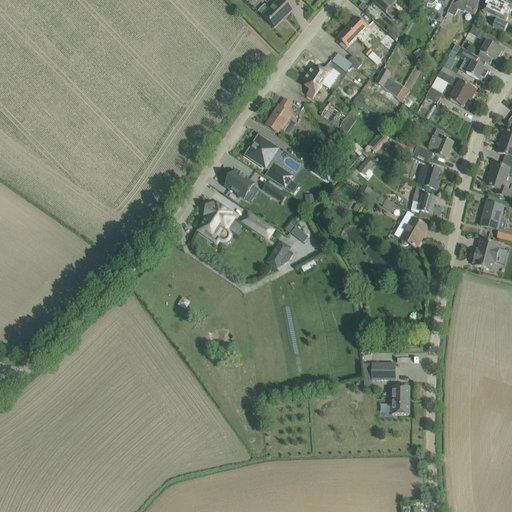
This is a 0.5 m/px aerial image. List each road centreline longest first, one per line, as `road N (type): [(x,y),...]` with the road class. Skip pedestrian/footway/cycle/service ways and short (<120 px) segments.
road 1 (unclassified): [(16,378),(171,224),(288,56),(337,0)]
road 2 (unclassified): [(436,511),(432,370),(464,174),(477,134),(511,77)]
